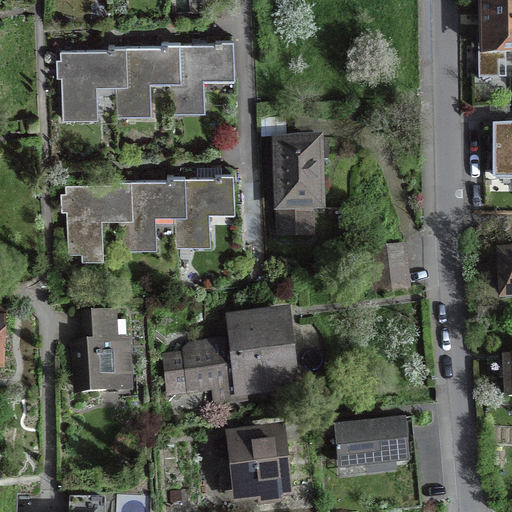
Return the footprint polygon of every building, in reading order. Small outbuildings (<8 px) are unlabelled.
[(511,0),(483,0),(485,52),(511,51),(511,0)] [(156,46),(126,47),(126,44),(109,45),(109,48),(61,50),(61,61),(63,118),(97,117),(96,77),(114,76),(115,83),(116,83),(117,116),(151,114),(149,75),(168,74),(168,81),(170,81),(171,113),(204,112),(203,72),(222,71),(222,79),(235,78),(233,40),(216,41),(216,44),(206,44),(180,45),(180,42),(162,43),(163,46),(156,46)] [(511,129),(496,130),(498,172),(511,171),(511,129)] [(278,143),(280,234),(299,234),(299,207),(320,206),(319,159),(328,159),(327,142),(278,143)] [(158,179),(131,180),(131,177),(113,177),(113,180),(66,182),(66,192),(68,250),(82,250),(83,257),(102,256),(100,209),(119,208),(120,215),(121,215),(123,248),(155,246),(154,207),(173,206),(173,213),(175,213),(176,245),(209,244),(208,204),(234,203),(233,173),(215,174),(216,177),(209,177),(184,178),(184,175),(167,175),(167,178),(158,179)] [(372,271),(405,267),(402,246),(370,249),(372,271)] [(511,253),(501,254),(504,295),(511,294),(511,253)] [(407,287),(405,267),(372,271),(375,291),(407,287)] [(124,321),(113,322),(113,314),(84,315),(86,344),(77,344),(78,356),(73,357),(74,375),(79,375),(80,391),(120,389),(120,377),(127,376),(125,341),(124,321)] [(244,385),(244,384),(286,379),(281,324),(238,329),(240,348),(236,349),(232,343),(215,345),(212,351),(211,351),(207,346),(192,348),(187,357),(172,358),(167,364),(169,385),(175,389),(215,385),(216,394),(220,397),(243,395),(246,392),(245,385),(244,385)] [(511,358),(505,359),(505,364),(497,365),(498,378),(506,377),(507,396),(511,396),(511,358)] [(403,423),(406,460),(380,462),(385,511),(421,507),(412,417),(379,420),(379,425),(403,423)] [(379,425),(338,429),(341,466),(380,462),(406,460),(403,423),(379,425)] [(277,438),(236,442),(238,460),(220,462),(222,481),(240,479),(242,491),(258,489),(260,502),(280,500),(279,486),(282,486),(277,438)]
